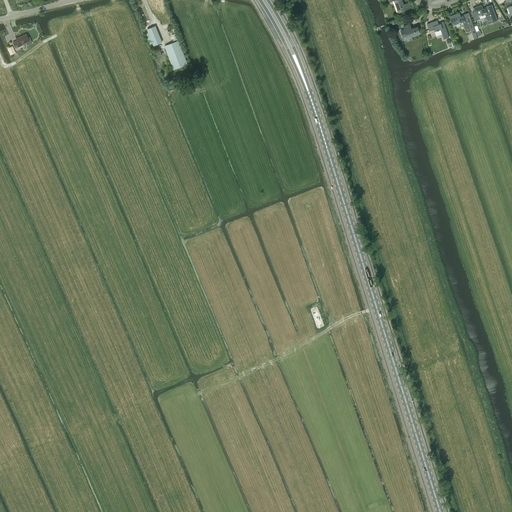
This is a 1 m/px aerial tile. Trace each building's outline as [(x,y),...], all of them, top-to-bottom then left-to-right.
[(399,12),(411,8),(409,2),(404,4),(401,0),(388,0),(389,2),(394,0),(399,12)] [(474,12),(473,13),(475,21),(480,19),(479,17),(485,15),(488,24),(493,22),(497,21),(492,5),(488,6),(485,7),(485,8),(483,9),(482,5),(473,8),(474,12)] [(460,13),(449,16),(451,22),(454,21),(455,24),(459,23),(460,23),(463,22),(466,31),(467,31),(468,32),(470,31),(470,30),(472,29),(473,32),(475,31),(474,29),(474,28),(469,13),(463,15),(463,16),(461,16),(460,13)] [(444,39),(449,37),(443,21),(440,22),(441,23),(439,24),(437,20),(427,24),(430,31),(434,30),(435,31),(441,29),(444,39)] [(403,27),(405,29),(401,31),(402,35),(406,33),(408,38),(420,33),(418,27),(412,29),(410,24),(403,27)] [(156,26),(147,30),(154,45),(162,42),(156,26)] [(16,41),(13,42),(15,48),(19,47),(19,45),(25,43),(27,46),(32,44),(29,38),(28,38),(26,34),(16,39),(16,41)] [(174,69),(188,64),(179,41),(165,46),(174,69)] [(15,53),(12,46),(7,49),(10,55),(15,53)]
